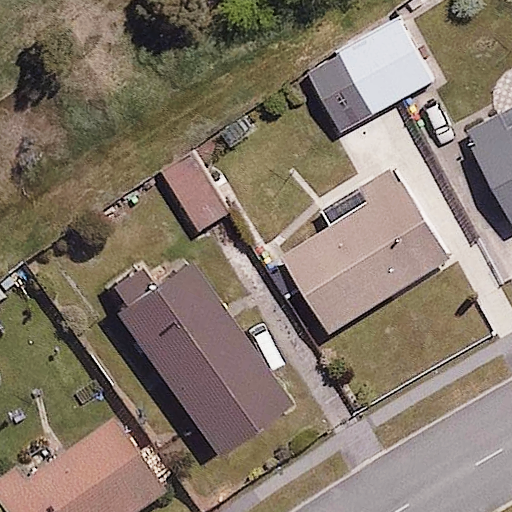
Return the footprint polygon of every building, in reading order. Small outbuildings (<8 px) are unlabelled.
[(400,13),(312,64),(348,125),(436,74),(400,13)] [(308,96),(252,130),(267,155),(223,182),(261,245),(274,238),(284,255),(269,265),(290,300),(311,287),(334,325),(452,254),(377,130),(341,152),(308,96)] [(511,109),(472,132),(511,206),(511,109)] [(193,148),(162,170),(201,225),(232,203),(193,148)] [(192,253),(117,306),(218,447),(293,394),(192,253)] [(18,457),(0,470),(0,497),(11,511),(128,511),(172,480),(119,410),(32,476),(18,457)]
